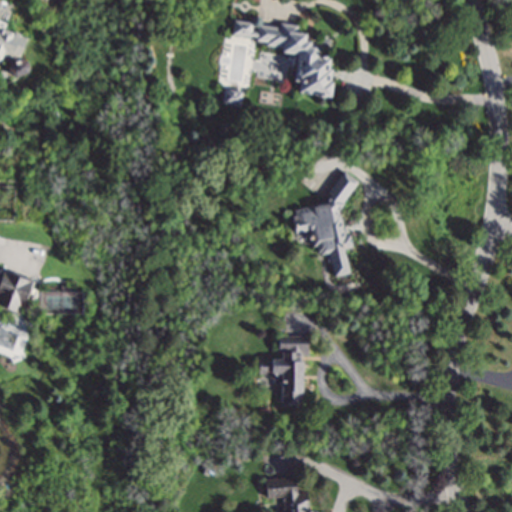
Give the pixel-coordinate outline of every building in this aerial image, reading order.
[(0,54),(17,60),(24,35),(2,28),(4,21),(0,19),(0,54)] [(294,53),(291,80),(297,81),(295,92),(328,96),(331,68),(326,68),(328,57),(315,55),(316,44),(302,43),(304,32),(295,31),(296,24),(278,21),(277,26),(257,23),(256,30),(250,29),(251,21),(232,19),(230,34),(254,37),(254,42),(280,45),(279,51),(294,53)] [(12,78),(29,70),(22,56),(5,64),(12,78)] [(240,91),(222,88),(220,102),(238,105),(240,91)] [(338,207),(357,181),(341,169),(326,190),(327,196),(322,203),(296,207),(291,215),(294,232),(308,230),(310,243),(316,248),(317,254),(327,252),(331,275),(347,273),(343,248),(350,247),(348,236),(342,232),(338,207)] [(0,274),(0,306),(18,314),(31,280),(2,269),(0,274)] [(306,335),(276,335),(276,358),(256,358),(256,373),(279,373),(279,402),(299,402),(300,354),(305,354),(306,335)] [(262,478),(264,498),(281,496),(282,509),(276,509),(276,511),(315,511),(315,510),(306,510),(304,491),(294,491),(293,476),(262,478)]
